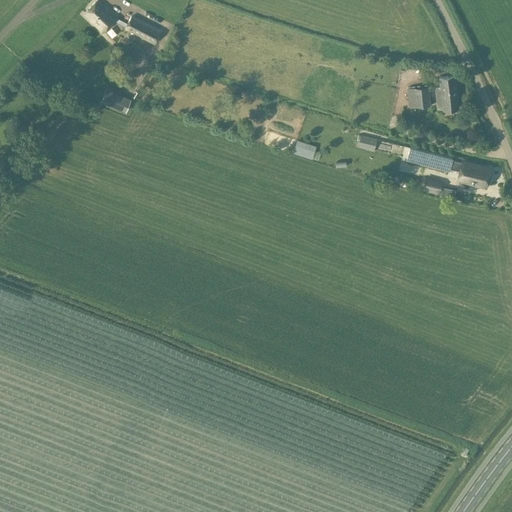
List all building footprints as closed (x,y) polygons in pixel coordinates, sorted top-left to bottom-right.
[(102,32),(113,20),(126,27),(125,28),(154,42),(160,29),(132,15),(128,23),(116,17),(98,0),(97,0),(84,14),(102,32)] [(156,60),(145,54),(135,72),(146,78),(156,60)] [(458,108),(454,75),(439,77),(440,87),(435,88),(437,109),(443,108),(443,110),(458,108)] [(430,104),(428,85),(406,88),(408,107),(430,104)] [(101,101),(125,111),(130,99),(105,90),(101,101)] [(373,150),(376,137),(360,134),(357,146),(373,150)] [(314,150),(295,144),(292,153),(311,159),(314,150)] [(410,147),(407,158),(459,171),(457,179),(485,186),(490,167),(462,161),(461,163),(452,160),(452,159),(410,147)] [(442,181),(425,176),(421,189),(439,194),(442,181)]
